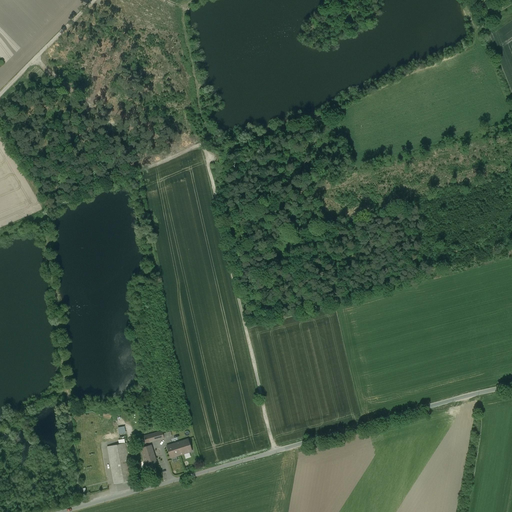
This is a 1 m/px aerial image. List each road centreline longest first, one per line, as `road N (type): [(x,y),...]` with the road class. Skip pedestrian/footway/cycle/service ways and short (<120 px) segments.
road 1 (unclassified): [(68,511),(511,386)]
road 2 (track): [(202,142),(274,451)]
road 3 (track): [(0,131),(47,208),(202,142)]
